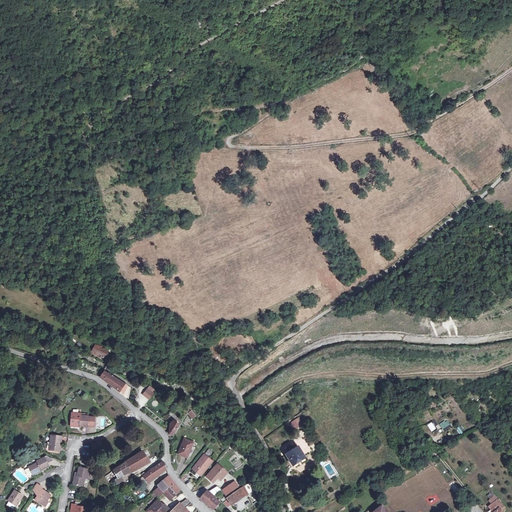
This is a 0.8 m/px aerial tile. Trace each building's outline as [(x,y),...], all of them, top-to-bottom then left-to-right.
[(287,112),(285,106),(277,111),(280,116),(287,112)] [(226,339),(226,346),(230,350),(235,351),(241,349),(244,344),(242,337),(237,333),(230,334),(226,339)] [(107,350),(104,349),(100,348),(101,345),(94,343),(92,352),(98,354),(97,357),(107,361),(110,350),(107,350)] [(213,351),(213,354),(214,356),(217,357),(220,356),(221,353),(220,350),(218,349),(215,349),(213,351)] [(123,394),(128,399),(131,388),(123,383),(115,378),(104,372),(101,377),(108,383),(116,389),(118,390),(123,394)] [(148,390),(144,395),(149,399),(153,394),(148,390)] [(191,410),(187,413),(192,419),(196,415),(191,410)] [(81,414),(72,413),(71,424),(80,425),(80,427),(88,427),(88,420),(88,416),(81,416),(81,414)] [(439,423),(442,429),(450,425),(448,419),(439,423)] [(169,435),(173,436),(176,431),(180,425),(174,420),(170,424),(169,435)] [(432,423),(428,426),(433,433),(437,430),(432,423)] [(62,437),(51,435),(49,450),(59,451),(59,444),(61,444),(62,437)] [(305,458),(305,457),(304,455),(311,451),(303,438),(293,444),(292,443),(285,448),(286,449),(284,451),(286,454),(293,465),(294,465),(295,465),(297,464),(298,462),(301,460),(302,461),(304,460),(305,458)] [(184,439),(178,454),(187,458),(193,443),(184,439)] [(136,455),(126,463),(131,471),(148,461),(143,452),(142,452),(136,455)] [(204,455),(193,469),(201,476),(213,462),(204,455)] [(38,463),(29,467),(33,475),(42,471),(42,470),(49,466),(47,462),(53,460),(48,456),(45,457),(37,461),(38,463)] [(235,463),(234,463),(236,467),(241,463),(237,457),(233,460),(235,463)] [(148,473),(144,477),(148,483),(158,476),(162,472),(161,472),(167,468),(164,462),(163,462),(153,468),(148,473)] [(131,471),(126,463),(114,471),(119,478),(116,480),(118,483),(124,480),(122,477),(131,471)] [(218,464),(215,467),(225,475),(227,472),(218,464)] [(215,467),(206,477),(213,483),(217,478),(220,480),(225,475),(215,467)] [(74,478),(73,485),(83,487),(85,478),(87,479),(88,478),(89,473),(90,470),(79,468),(78,473),(77,478),(74,478)] [(170,500),(176,495),(180,490),(169,476),(163,481),(157,486),(159,488),(163,493),(164,493),(168,498),(170,500)] [(231,485),(222,490),(227,497),(240,488),(240,489),(248,484),(243,477),(231,485)] [(240,489),(240,488),(227,497),(226,497),(231,505),(247,494),(248,495),(256,489),(252,481),(248,484),(240,489)] [(42,489),(43,488),(37,484),(34,490),(38,496),(35,500),(43,505),(46,501),(46,502),(51,495),(42,489)] [(164,493),(163,493),(159,488),(154,492),(159,497),(164,493)] [(15,490),(8,501),(17,506),(23,496),(15,490)] [(219,502),(207,492),(201,499),(213,509),(219,502)] [(492,511),(501,511),(504,508),(500,502),(495,496),(489,501),(491,504),(488,507),(491,510),(491,509),(492,511)] [(171,511),(185,511),(183,510),(191,503),(187,499),(181,503),(178,505),(171,511)] [(165,511),(168,509),(158,501),(150,508),(154,511),(165,511)]
